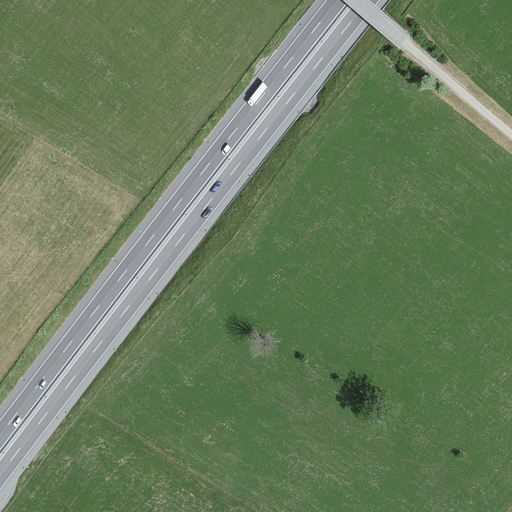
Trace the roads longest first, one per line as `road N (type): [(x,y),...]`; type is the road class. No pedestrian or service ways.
road 1 (motorway): [(0,474),(368,0)]
road 2 (motorway): [(337,0),(0,435)]
